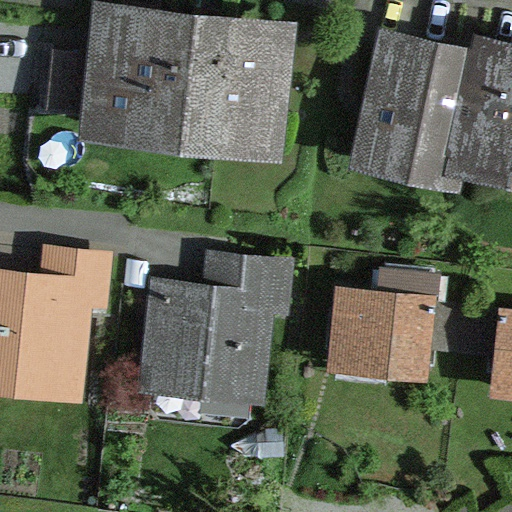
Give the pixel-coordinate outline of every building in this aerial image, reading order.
[(114,15),(103,114),(262,132),(273,32),(114,15)] [(455,162),(458,147),(511,159),(511,57),(455,45),(452,60),(391,47),(370,144),(455,162)] [(0,275),(0,371),(72,379),(81,294),(101,297),(105,255),(49,248),(46,280),(0,275)] [(162,290),(153,371),(158,371),(155,402),(161,411),(210,417),(214,377),(253,382),(262,302),(281,305),(286,265),(226,258),(222,297),(162,290)] [(344,290),(336,355),(420,364),(427,307),(434,308),(438,276),(383,269),(380,294),(344,290)] [(511,388),(511,308),(507,308),(498,387),(511,388)] [(399,479),(408,498),(434,484),(408,435),(337,426),(373,493),(399,479)] [(505,493),(479,443),(408,435),(434,484),(443,502),(468,489),(478,507),(505,493)]
